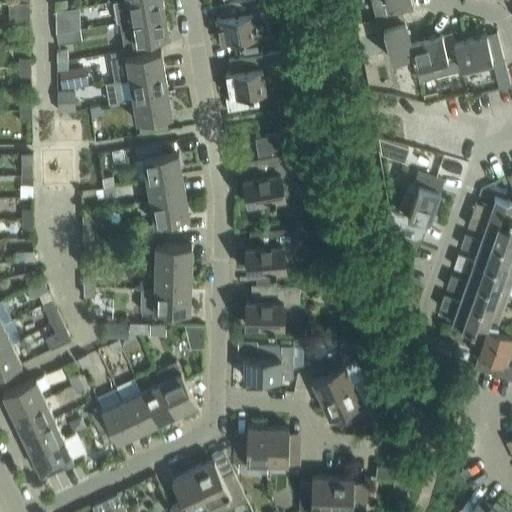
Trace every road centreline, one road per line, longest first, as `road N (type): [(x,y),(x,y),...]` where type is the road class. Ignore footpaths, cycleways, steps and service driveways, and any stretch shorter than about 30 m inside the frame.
road 1 (residential): [(35,511),(209,428),(224,400),(212,127),(187,0)]
road 2 (residential): [(485,409),(434,360),(421,329),(476,165),(485,148),(511,136)]
